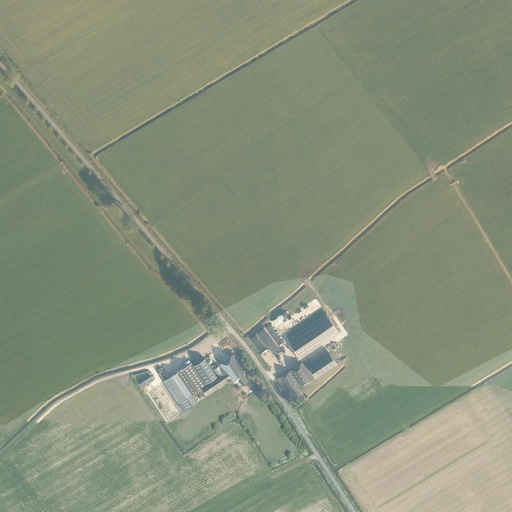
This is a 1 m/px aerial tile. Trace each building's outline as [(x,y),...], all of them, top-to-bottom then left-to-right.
[(338,331),(326,313),(287,340),(299,358),(338,331)] [(354,326),(358,329),(362,324),(359,321),(354,326)] [(308,366),(316,377),(336,363),(329,352),(308,366)] [(206,384),(194,367),(191,362),(163,381),(177,402),(191,393),(201,387),(202,388),(206,394),(206,395),(230,380),(233,384),(237,381),(239,385),(241,384),(242,384),(247,381),(245,377),(245,376),(243,373),(244,372),(243,371),(244,370),(247,369),(242,362),(239,363),(233,354),(219,363),(222,369),(221,370),(218,365),(213,369),(217,375),(222,372),(223,372),(217,376),(206,384)] [(194,367),(206,384),(217,376),(206,359),(194,367)] [(313,379),(302,362),(280,377),(277,379),(280,383),(283,381),(289,391),(290,391),(290,392),(290,393),(291,394),(292,394),(292,395),(294,394),(296,397),(304,392),(306,390),(304,387),(302,388),(301,387),(313,379)] [(139,383),(144,390),(157,382),(153,375),(139,383)] [(183,411),(196,401),(191,393),(177,402),(183,411)]
